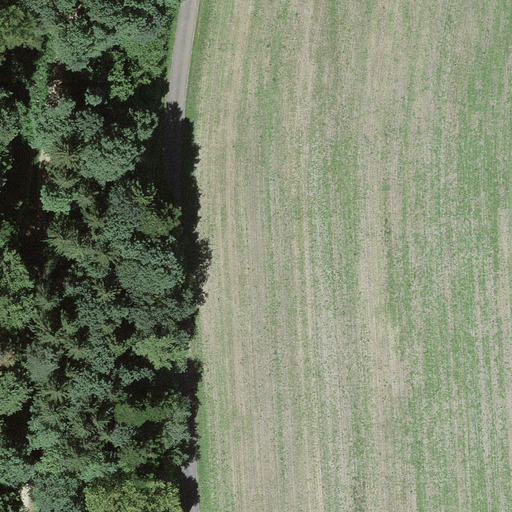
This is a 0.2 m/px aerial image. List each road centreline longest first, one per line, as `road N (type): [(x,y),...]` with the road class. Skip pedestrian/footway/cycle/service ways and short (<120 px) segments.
road 1 (track): [(16,511),(31,200),(70,0)]
road 2 (unclassified): [(190,0),(171,307),(183,511)]
